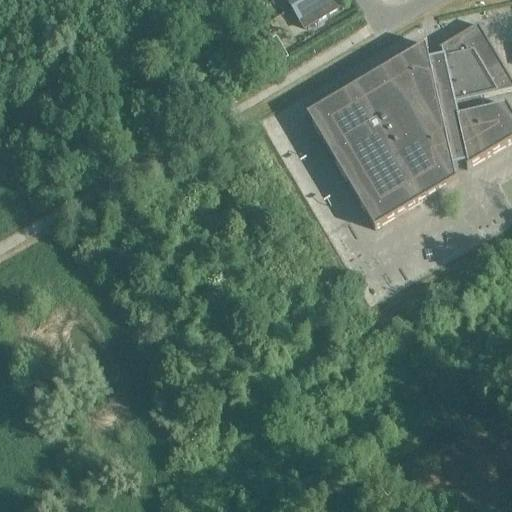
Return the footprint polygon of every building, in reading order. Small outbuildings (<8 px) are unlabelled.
[(285,0),(292,10),(307,0),(285,0)] [(340,9),(334,0),(307,0),(292,10),(304,30),(340,9)] [(511,84),(478,27),(439,50),(439,51),(441,50),(443,58),(429,62),(426,48),(427,47),(427,46),(307,117),(374,232),(458,182),(457,181),(456,182),(453,169),(467,166),(468,169),(466,170),(467,171),(511,144),(511,116),(506,106),(504,107),(505,108),(485,113),(481,99),(511,91),(511,84)] [(276,38),(267,43),(271,50),(280,45),(276,38)] [(284,51),(280,45),(271,50),(275,57),(284,51)] [(288,58),(284,51),(275,57),(279,63),(288,58)]
